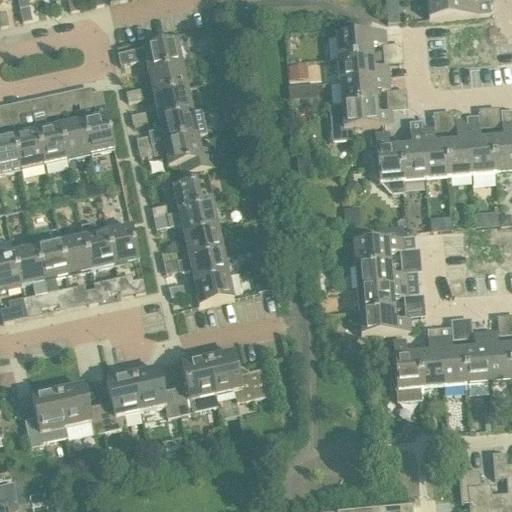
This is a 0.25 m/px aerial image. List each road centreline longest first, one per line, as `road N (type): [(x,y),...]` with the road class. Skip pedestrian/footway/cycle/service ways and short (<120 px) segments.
road 1 (residential): [(0,343),(130,318),(137,352),(239,333)]
road 2 (residential): [(0,50),(96,27),(105,72),(0,94)]
road 3 (residential): [(511,52),(410,59),(413,107),(511,100)]
road 4 (residential): [(511,307),(436,312),(434,270),(505,265)]
